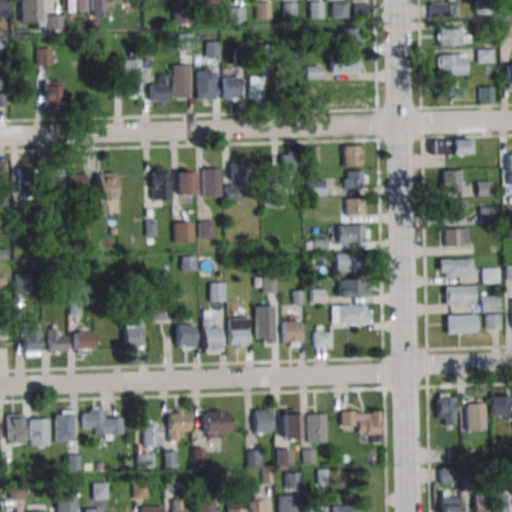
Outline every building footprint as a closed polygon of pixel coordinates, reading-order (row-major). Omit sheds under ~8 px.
[(38,0),(18,0),(18,22),(38,22),(38,0)] [(84,11),(84,0),(75,0),(76,11),(84,11)] [(88,0),(89,10),(106,10),(106,0),(88,0)] [(308,2),(308,18),(322,18),(322,1),(308,2)] [(330,1),(330,18),(347,18),(347,1),(330,1)] [(270,18),(270,2),(254,2),(254,18),(270,18)] [(457,2),(429,2),(429,16),(457,16),(457,2)] [(282,16),(294,16),(294,9),(284,9),(284,3),(282,3),(282,16)] [(354,16),(366,16),(366,5),(354,5),(354,16)] [(227,24),(243,24),(243,7),(227,7),(227,24)] [(60,29),(60,15),(45,15),(45,29),(60,29)] [(189,27),(188,15),(172,16),(173,28),(189,27)] [(361,47),(361,28),(343,28),(343,47),(361,47)] [(437,44),(468,44),(468,28),(437,28),(437,44)] [(205,57),(218,57),(218,41),(205,41),(205,57)] [(35,64),(49,64),(49,46),(35,46),(35,64)] [(492,49),(476,49),(476,62),(492,62),(492,49)] [(465,54),(436,54),(436,75),(465,75),(465,54)] [(358,73),(358,55),(329,55),(329,73),(358,73)] [(122,59),(122,97),(138,97),(138,59),(122,59)] [(188,63),(171,63),(171,96),(188,96),(188,63)] [(304,79),(322,79),(322,65),(304,65),(304,79)] [(196,99),(214,99),(214,69),(196,69),(196,99)] [(156,74),(157,84),(147,84),(148,101),(153,101),(154,105),(162,104),(162,100),(167,100),(165,73),(156,74)] [(248,99),(265,99),(265,75),(248,75),(248,99)] [(221,99),(240,99),(240,76),(221,76),(221,99)] [(460,99),(460,88),(452,88),(452,80),(433,80),(433,99),(460,99)] [(60,81),(42,81),(42,111),(60,111),(60,81)] [(477,103),(493,103),(493,86),(477,86),(477,103)] [(430,154),(471,154),(471,139),(430,139),(430,154)] [(342,145),(342,166),(361,166),(361,145),(342,145)] [(298,152),(279,152),(279,177),(298,177),(298,152)] [(224,201),(241,201),(241,164),(230,164),(230,183),(224,183),(224,201)] [(150,199),(169,199),(169,168),(150,168),(150,199)] [(219,168),(201,168),(201,197),(219,197),(219,168)] [(81,169),(65,169),(65,189),(81,189),(81,169)] [(194,195),(194,170),(177,170),(177,195),(194,195)] [(440,170),(440,191),(459,191),(459,170),(440,170)] [(342,188),(366,188),(366,171),(342,171),(342,188)] [(96,172),(96,203),(106,203),(106,213),(115,213),(115,172),(96,172)] [(16,204),(29,204),(29,175),(16,175),(16,204)] [(306,196),(325,196),(325,179),(306,179),(306,196)] [(363,198),(344,198),(344,215),(363,215),(363,198)] [(461,200),(440,200),(440,219),(461,219),(461,200)] [(477,224),(494,224),(494,206),(477,206),(477,224)] [(28,210),(13,209),(13,223),(28,223),(28,210)] [(172,222),(173,242),(192,241),(191,221),(172,222)] [(213,221),(198,221),(198,238),(213,238),(213,221)] [(367,224),(334,224),(334,242),(367,242),(367,224)] [(468,245),(467,228),(441,228),(442,245),(468,245)] [(89,229),(78,229),(78,248),(89,248),(89,229)] [(333,252),(333,270),(359,270),(359,252),(333,252)] [(180,255),(180,270),(194,270),(194,255),(180,255)] [(438,277),(473,277),(473,259),(438,259),(438,277)] [(480,283),(498,283),(498,267),(480,267),(480,283)] [(29,273),(14,273),(14,293),(29,293),(29,273)] [(336,296),(369,296),(369,279),(336,279),(336,296)] [(224,282),(207,282),(207,301),(224,301),(224,282)] [(474,305),(474,286),(443,286),(443,305),(474,305)] [(498,296),(480,296),(480,311),(498,311),(498,296)] [(171,304),(150,304),(150,320),(171,320),(171,304)] [(369,305),(330,305),(330,323),(369,323),(369,305)] [(272,306),(254,306),(254,342),(272,342),(272,306)] [(219,353),(219,326),(209,326),(209,310),(201,310),(201,353),(219,353)] [(476,333),(476,314),(444,314),(444,333),(476,333)] [(483,328),(499,328),(499,314),(483,314),(483,328)] [(140,317),(131,317),(131,327),(123,327),(123,347),(140,347),(140,317)] [(246,318),(227,318),(227,346),(246,346),(246,318)] [(281,345),(298,345),(298,319),(281,319),(281,345)] [(38,355),(38,323),(21,323),(21,355),(38,355)] [(193,348),(193,324),(175,324),(175,348),(193,348)] [(107,328),(95,328),(95,353),(116,353),(116,334),(107,334),(107,328)] [(46,329),(46,352),(65,352),(65,334),(56,334),(56,329),(46,329)] [(330,346),(330,330),(312,330),(312,346),(330,346)] [(73,354),(91,354),(91,331),(73,331),(73,354)] [(454,424),(454,394),(435,394),(435,424),(454,424)] [(511,419),(511,398),(489,399),(490,420),(511,419)] [(465,430),(484,430),(484,402),(465,402),(465,430)] [(92,435),(121,435),(121,417),(101,417),(101,408),(81,408),(81,428),(92,428),(92,435)] [(270,432),(270,409),(252,409),(252,432),(270,432)] [(297,438),(297,409),(281,409),(281,438),(297,438)] [(54,443),(71,443),(71,410),(54,410),(54,443)] [(188,431),(188,410),(167,410),(167,440),(177,440),(177,431),(188,431)] [(201,411),(201,437),(227,437),(227,411),(201,411)] [(380,443),(380,411),(339,411),(339,428),(356,428),(356,433),(369,433),(369,443),(380,443)] [(22,444),(22,413),(5,413),(5,444),(22,444)] [(325,413),(306,413),(306,442),(325,442),(325,413)] [(46,446),(46,418),(27,418),(27,446),(46,446)] [(141,422),(141,446),(160,446),(160,422),(141,422)] [(274,463),(290,463),(290,449),(274,449),(274,463)] [(246,464),(259,464),(259,451),(246,451),(246,464)] [(153,468),(153,453),(135,453),(135,468),(153,468)] [(455,468),(438,468),(438,482),(455,482),(455,468)] [(300,472),(284,472),(284,487),(300,487),(300,472)] [(145,478),(131,478),(131,498),(145,498),(145,478)] [(106,482),(90,482),(90,499),(106,499),(106,482)] [(472,511),(486,511),(486,494),(472,494),(472,511)] [(507,511),(507,494),(490,494),(490,511),(507,511)] [(263,511),(264,495),(248,495),(247,511),(263,511)] [(276,511),(295,511),(295,495),(276,495),(276,511)] [(54,496),(54,511),(75,511),(76,496),(54,496)] [(439,497),(439,511),(458,511),(458,497),(439,497)] [(193,498),(192,511),(213,511),(213,498),(193,498)] [(171,511),(188,511),(189,508),(180,508),(180,499),(171,499),(171,511)] [(225,511),(243,511),(243,500),(226,500),(225,511)]
